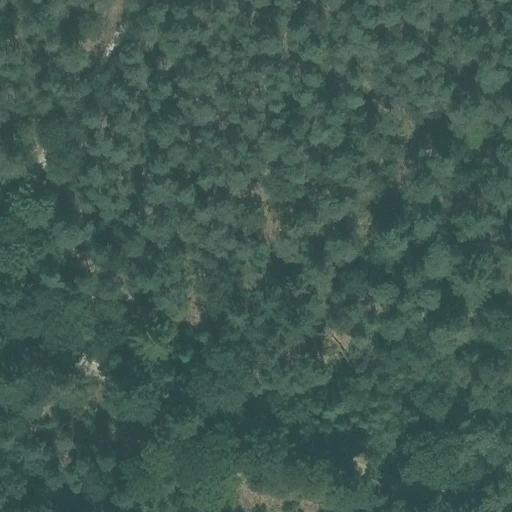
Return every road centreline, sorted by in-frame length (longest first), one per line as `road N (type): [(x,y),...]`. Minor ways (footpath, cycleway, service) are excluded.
road 1 (track): [(0,216),(128,0)]
road 2 (track): [(0,457),(141,511)]
